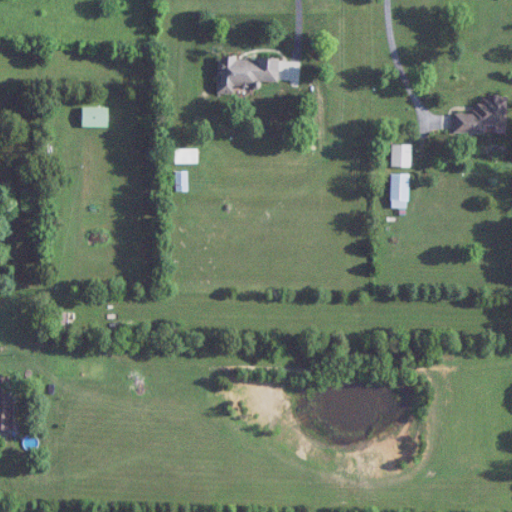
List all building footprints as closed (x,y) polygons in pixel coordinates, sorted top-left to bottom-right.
[(278,57),(218,56),(218,93),(235,93),(235,83),(278,84),(278,57)] [(454,132),(485,133),(485,126),(506,127),(507,96),(479,95),(478,113),(455,112),(454,132)] [(82,126),(108,126),(108,107),(82,107),(82,126)] [(411,144),(391,144),(391,166),(411,166),(411,144)] [(187,171),(175,171),(175,190),(187,190),(187,171)] [(391,173),(391,208),(409,208),(409,173),(391,173)] [(0,429),(13,429),(13,375),(0,374),(0,429)]
